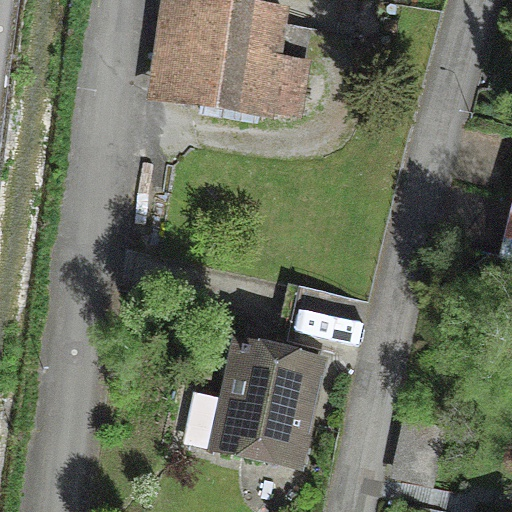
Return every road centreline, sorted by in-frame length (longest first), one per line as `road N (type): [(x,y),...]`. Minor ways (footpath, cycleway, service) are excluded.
road 1 (residential): [(473,0),(349,511)]
road 2 (residential): [(56,511),(121,0)]
